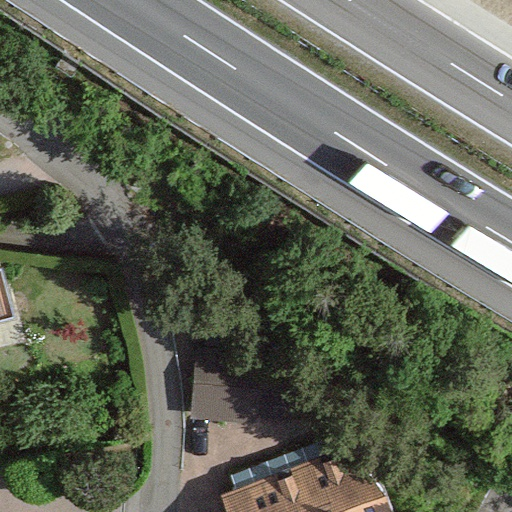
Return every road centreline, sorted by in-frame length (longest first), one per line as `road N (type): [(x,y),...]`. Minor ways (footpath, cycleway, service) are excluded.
road 1 (motorway): [(124,0),(511,244)]
road 2 (residential): [(155,511),(153,340),(132,267),(86,190),(0,111)]
road 3 (motorway): [(511,97),(357,0)]
